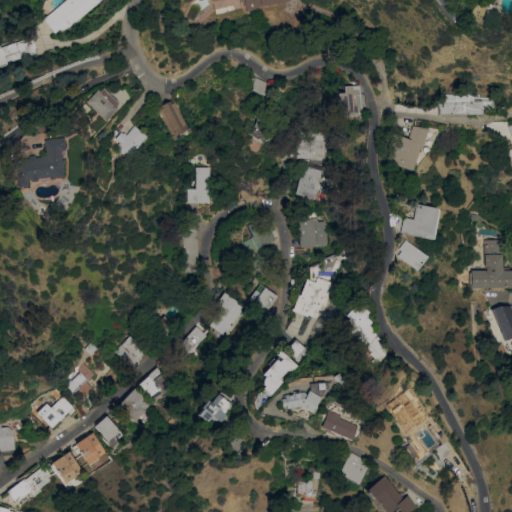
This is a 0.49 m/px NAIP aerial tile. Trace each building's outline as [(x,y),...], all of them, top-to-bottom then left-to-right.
[(64,0),(100,0),(62,32),(59,29),(55,32),(43,18),(64,0)] [(285,0),(286,1),(253,6),(253,9),(242,11),(242,5),(241,5),(240,0),(285,0)] [(0,46),(30,36),(35,51),(6,62),(6,64),(0,66),(0,46)] [(264,82),(262,95),(250,89),(252,76),(264,82)] [(360,115),(338,116),(337,92),(343,92),(343,85),(359,85),(360,115)] [(106,118),(103,121),(98,116),(84,101),(89,97),(88,96),(95,89),(97,91),(101,87),(117,103),(113,106),(115,109),(106,118)] [(482,114),(476,114),(438,114),(438,94),(442,94),(442,95),(445,95),(445,94),(473,94),(473,100),(482,100),(482,106),(482,114)] [(172,101),(173,103),(187,132),(170,140),(156,111),(157,111),(156,109),(172,101)] [(265,139),(259,142),(258,138),(257,137),(255,139),(248,134),(253,127),(251,125),(255,118),(253,118),(255,114),(252,112),(254,106),(261,109),(258,116),(264,118),(262,123),(268,126),(265,132),(268,138),(265,139)] [(143,136),(129,153),(113,139),(119,132),(122,136),(131,125),(143,136)] [(421,144),(419,149),(417,148),(409,171),(382,161),(386,151),(383,149),(388,132),(406,139),(411,126),(426,128),(436,131),(434,138),(428,146),(421,144)] [(47,134),(57,132),(58,137),(58,139),(60,139),(60,143),(59,143),(60,153),(55,153),(58,172),(43,174),(44,176),(31,178),(31,176),(25,176),(25,177),(22,178),(22,181),(12,182),(11,173),(6,173),(4,156),(22,153),(22,151),(29,150),(29,152),(32,152),(39,151),(37,135),(47,134)] [(310,163),(310,158),(296,158),(297,138),(315,138),(316,132),(325,133),(325,138),(326,138),(325,163),(310,163)] [(313,164),(323,167),(314,199),(295,193),(303,165),(309,167),(310,164),(313,164)] [(208,179),(212,179),(212,196),(209,196),(209,202),(187,202),(187,189),(196,189),(196,167),(208,167),(208,179)] [(434,207),(433,209),(435,209),(429,238),(427,239),(397,233),(400,217),(409,219),(412,202),(415,203),(434,207)] [(270,262),(255,269),(241,242),(251,237),(246,226),(256,221),(254,217),(258,215),(260,220),(263,218),(265,221),(271,218),(277,229),(275,229),(278,237),(272,240),(273,241),(262,246),(270,262)] [(298,227),(299,227),(299,218),(324,216),(327,245),(300,247),(298,227)] [(199,272),(184,273),(182,235),(181,234),(185,221),(199,225),(195,238),(198,238),(199,269),(199,272)] [(422,256),(412,269),(394,255),(397,250),(394,248),(401,239),(422,256)] [(470,270),(486,270),(486,267),(485,267),(485,239),(498,239),(502,239),(501,270),(511,270),(511,287),(470,287),(470,270)] [(297,294),(299,295),(305,278),(314,282),(316,276),(332,283),(321,310),(320,309),(319,311),(317,311),(314,318),(305,314),(305,316),(291,310),(297,294)] [(256,301),(253,304),(247,299),(259,283),(276,296),(267,309),(256,301)] [(246,307),(236,322),(235,321),(224,336),(209,325),(219,311),(214,307),(225,292),(227,293),(246,307)] [(372,366),(366,361),(369,357),(365,354),(367,351),(363,347),(362,346),(365,343),(363,341),(360,345),(352,338),(352,337),(344,330),(347,327),(346,326),(348,324),(343,320),(345,318),(342,315),(356,299),(363,305),(360,307),(365,312),(362,316),(367,321),(365,324),(369,329),(368,330),(371,334),(371,335),(374,339),(373,340),(385,350),(383,352),(372,366)] [(511,314),(511,313),(511,331),(503,336),(492,309),(506,304),(511,314)] [(175,326),(160,340),(147,326),(158,315),(161,318),(164,315),(175,326)] [(198,328),(206,336),(189,353),(181,344),(198,328)] [(146,351),(128,368),(112,352),(130,335),(146,351)] [(294,357),(285,348),(293,339),(302,348),(294,357)] [(272,360),(276,356),(275,355),(275,354),(275,352),(276,351),(277,351),(278,351),(279,352),(293,365),(290,369),(284,369),(275,378),(278,381),(264,395),(258,388),(261,386),(259,384),(259,382),(259,380),(259,379),(260,378),(262,376),(259,373),(267,365),(265,363),(270,358),(272,360)] [(77,374),(76,373),(79,371),(77,369),(83,363),(94,374),(86,382),(91,388),(79,399),(72,391),(70,394),(63,387),(77,374)] [(157,367),(172,389),(164,395),(160,388),(148,397),(147,395),(146,396),(139,384),(157,367)] [(338,385),(336,385),(334,382),(332,382),(328,377),(334,373),(336,376),(337,376),(340,375),(344,382),(338,385)] [(380,397),(394,387),(393,387),(401,381),(404,386),(403,387),(423,416),(424,414),(442,439),(439,442),(446,452),(445,452),(446,454),(438,460),(437,458),(436,459),(429,449),(436,444),(431,437),(430,438),(424,429),(425,429),(418,419),(412,423),(413,425),(399,434),(378,404),(383,401),(380,397)] [(295,406),(281,408),(280,405),(277,406),(276,399),(279,398),(279,395),(298,392),(301,394),(307,383),(319,390),(306,412),(295,406)] [(144,397),(142,399),(149,405),(132,422),(125,415),(126,413),(117,405),(135,388),(144,397)] [(81,401),(88,393),(96,402),(89,409),(81,401)] [(199,408),(197,407),(203,399),(206,402),(209,398),(214,393),(227,404),(219,413),(221,414),(214,421),(207,415),(202,421),(194,414),(199,408)] [(55,404),(59,408),(63,405),(69,411),(62,418),(68,425),(59,432),(50,421),(47,424),(42,418),(45,415),(41,410),(55,404)] [(330,433),(329,434),(320,430),(321,429),(315,427),(322,410),(335,415),(334,418),(352,425),(346,440),(330,433)] [(106,416),(124,437),(112,447),(95,426),(106,416)] [(0,426),(7,426),(12,431),(13,449),(12,449),(12,452),(0,453),(0,426)] [(93,432),(106,453),(87,465),(74,443),(93,432)] [(223,439),(228,443),(223,449),(217,445),(222,438),(223,439)] [(356,461),(365,466),(356,483),(355,482),(354,484),(338,475),(336,471),(334,469),(344,449),(359,457),(356,461)] [(82,471),(64,483),(50,462),(68,451),(82,471)] [(0,455),(3,454),(8,466),(0,470),(0,455)] [(14,501),(7,491),(21,480),(42,465),(52,479),(39,488),(41,491),(33,496),(29,490),(14,501)] [(302,497),(301,497),(299,495),(299,493),(295,493),(295,481),(305,481),(305,476),(311,476),(311,471),(318,472),(317,478),(316,478),(315,500),(302,500),(302,497)] [(398,495),(402,492),(411,504),(401,511),(397,511),(393,507),(385,511),(378,511),(359,489),(362,487),(361,486),(378,472),(381,475),(398,495)]
